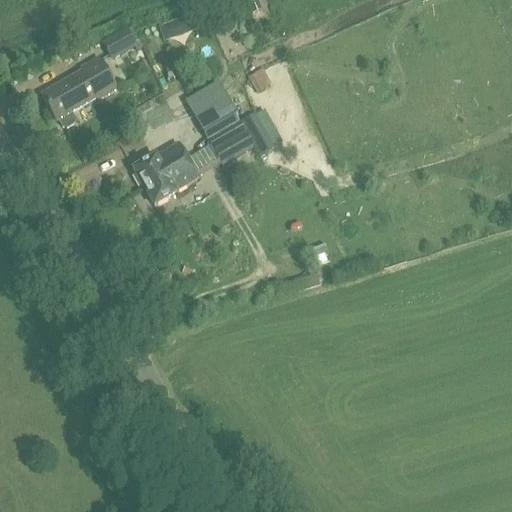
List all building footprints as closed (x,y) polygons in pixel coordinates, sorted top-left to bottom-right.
[(252,15),(261,12),(257,3),(248,7),(252,15)] [(195,31),(190,16),(181,19),(186,34),(195,31)] [(132,30),(128,32),(133,44),(137,42),(132,30)] [(102,46),(111,64),(136,50),(133,44),(128,32),(102,46)] [(41,99),(56,124),(97,100),(99,103),(117,92),(99,61),(82,71),(84,74),(41,99)] [(248,80),(257,96),(272,87),(262,70),(248,80)] [(208,144),(240,127),(238,122),(227,103),(221,106),(218,101),(195,115),(202,127),(199,129),(208,144)] [(270,149),(250,115),(238,122),(240,127),(254,150),(258,156),(270,149)] [(240,127),(208,144),(210,149),(220,167),(221,169),(254,150),(240,127)] [(132,171),(144,192),(167,179),(164,174),(186,162),(178,147),(157,159),(156,158),(132,171)] [(197,180),(186,162),(164,174),(167,179),(144,192),(153,209),(177,195),(176,194),(198,181),(197,180)] [(298,293),(320,286),(317,275),(295,282),(298,293)]
